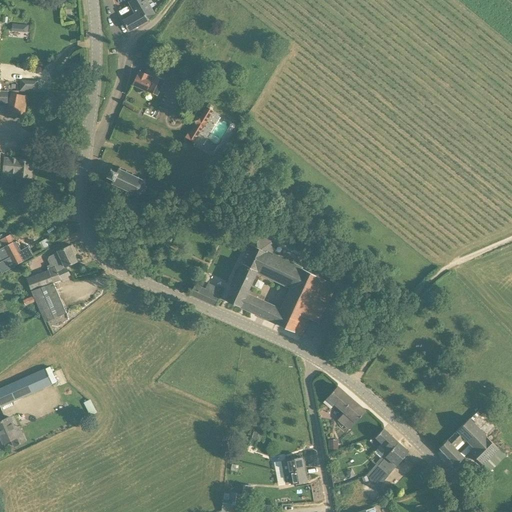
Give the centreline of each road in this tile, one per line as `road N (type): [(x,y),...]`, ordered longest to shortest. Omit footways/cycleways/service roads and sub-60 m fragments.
road 1 (tertiary): [(317,360),(108,265),(83,214),(85,142)]
road 2 (track): [(511,238),(432,279),(350,382)]
road 3 (tertiary): [(460,511),(443,476),(397,424),(317,360)]
road 4 (unclassified): [(332,511),(305,381),(317,360)]
road 5 (residential): [(85,142),(100,130),(122,80),(125,57),(108,0)]
road 6 (tertiary): [(85,142),(92,0)]
